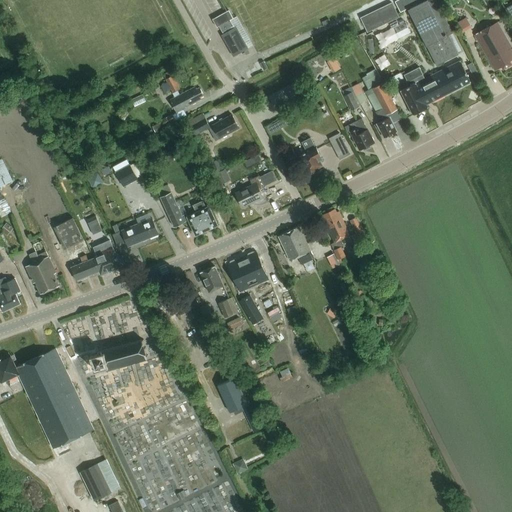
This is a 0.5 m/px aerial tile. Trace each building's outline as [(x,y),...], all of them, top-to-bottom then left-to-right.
[(397,0),(395,1),(400,12),(423,0),(397,0)] [(436,66),(458,55),(448,35),(453,33),(436,0),(433,0),(428,2),(427,0),(408,10),(436,66)] [(361,18),(368,32),(399,17),(392,3),(361,18)] [(234,28),(230,20),(233,18),(229,10),(212,19),(217,27),(219,26),(223,34),(221,35),(233,57),(248,48),(236,27),(234,28)] [(387,31),(382,34),(387,45),(393,42),(411,33),(405,22),(399,25),(392,29),(387,31)] [(510,61),(511,60),(511,48),(497,22),(474,35),(495,71),(502,67),(503,69),(511,65),(510,61)] [(471,82),(460,61),(425,79),(423,74),(419,67),(405,74),(409,82),(411,85),(401,90),(413,115),(428,108),(426,104),(471,82)] [(167,72),(170,77),(178,73),(175,69),(167,72)] [(367,73),(365,74),(366,76),(373,88),(383,83),(376,69),(367,73)] [(173,93),(180,89),(173,76),(166,79),(173,93)] [(373,88),(372,88),(377,96),(383,108),(387,114),(388,114),(396,109),(397,109),(383,83),(373,88)] [(201,96),(204,95),(200,87),(197,88),(196,86),(170,99),(176,112),(202,99),(201,96)] [(350,86),(342,90),(351,109),(359,105),(350,86)] [(368,90),(365,92),(369,99),(375,110),(376,112),(383,108),(377,96),(372,88),(368,90)] [(143,95),(131,100),(135,107),(146,102),(143,95)] [(383,108),(376,112),(381,121),(376,124),(380,130),(381,131),(385,137),(396,132),(392,124),(392,123),(393,122),(391,119),(390,116),(388,117),(387,114),(383,108)] [(388,114),(387,114),(388,117),(390,116),(391,119),(400,114),(397,109),(396,109),(388,114)] [(176,120),(172,114),(162,119),(165,126),(176,120)] [(213,124),(220,138),(239,128),(232,114),(213,124)] [(310,120),(314,131),(326,127),(322,116),(310,120)] [(196,135),(210,128),(210,126),(206,118),(191,126),(196,135)] [(360,150),(374,143),(362,118),(355,121),(358,127),(350,131),(360,150)] [(274,123),(266,128),(270,135),(278,131),(274,123)] [(315,148),(310,138),(302,142),(307,152),(299,156),(308,173),(310,172),(311,174),(315,172),(315,169),(323,165),(320,160),(322,158),(325,156),(322,152),(320,154),(317,147),(315,148)] [(253,165),(266,157),(263,153),(250,161),(253,165)] [(0,186),(13,181),(2,158),(0,159),(0,186)] [(189,163),(186,164),(191,174),(204,168),(200,158),(189,163)] [(218,160),(211,162),(215,171),(222,168),(218,160)] [(135,163),(131,165),(138,178),(142,175),(135,163)] [(130,164),(116,172),(124,187),(138,179),(138,178),(131,165),(130,164)] [(226,169),(215,174),(220,184),(230,180),(226,169)] [(272,171),(260,177),(265,187),(277,181),(272,171)] [(252,185),(236,193),(243,207),(263,197),(259,189),(265,187),(260,177),(259,175),(250,180),(252,185)] [(168,187),(158,192),(161,198),(171,193),(168,187)] [(218,225),(209,206),(206,208),(203,201),(194,206),(197,212),(188,217),(187,214),(183,216),(171,193),(161,198),(160,199),(175,228),(186,222),(185,222),(189,220),(196,235),(218,225)] [(325,222),(335,243),(331,244),(338,259),(345,256),(341,247),(343,246),(340,239),(350,234),(339,211),(337,212),(335,209),(324,214),(327,221),(325,222)] [(96,215),(87,219),(90,226),(99,222),(96,215)] [(64,249),(83,240),(73,218),(53,227),(64,249)] [(128,246),(159,234),(153,219),(122,231),(128,246)] [(13,228),(7,223),(1,229),(8,235),(13,228)] [(301,263),(313,257),(303,234),(300,235),(297,227),(281,235),(284,243),(282,244),(289,260),(297,256),(301,263)] [(357,233),(352,235),(357,245),(367,239),(363,230),(357,233)] [(110,240),(93,247),(96,252),(112,246),(110,240)] [(85,241),(74,246),(79,257),(90,252),(85,241)] [(101,275),(121,266),(112,246),(96,252),(98,257),(94,258),(99,271),(101,275)] [(230,264),(229,265),(233,275),(235,274),(237,279),(235,279),(241,292),(268,279),(263,267),(261,267),(259,263),(260,262),(256,252),(254,253),(252,252),(249,253),(248,256),(237,261),(234,260),(231,261),(230,264)] [(99,271),(94,258),(88,261),(86,255),(80,257),(83,263),(71,268),(76,280),(99,271)] [(33,263),(26,266),(33,283),(36,282),(41,294),(59,286),(54,274),(56,273),(49,256),(33,263)] [(209,291),(223,285),(215,265),(201,271),(209,291)] [(4,291),(0,293),(0,305),(2,311),(20,303),(15,293),(20,291),(14,278),(8,281),(1,284),(4,291)] [(144,297),(152,293),(149,287),(141,290),(144,297)] [(225,318),(239,312),(232,297),(219,303),(225,318)] [(253,324),(264,318),(253,299),(252,297),(246,300),(241,303),(253,324)] [(275,319),(283,317),(281,308),(273,310),(275,319)] [(231,330),(243,325),(239,317),(228,322),(231,330)] [(99,350),(99,352),(100,356),(94,358),(97,366),(103,364),(104,370),(148,358),(143,337),(99,350)] [(0,380),(1,381),(18,373),(53,447),(66,441),(93,429),(55,347),(15,366),(9,355),(1,359),(1,358),(0,358),(0,380)] [(281,382),(293,377),(289,369),(278,374),(281,382)] [(236,376),(218,384),(223,397),(230,412),(233,410),(242,406),(248,403),(236,376)] [(242,406),(233,410),(235,415),(244,411),(242,406)] [(260,429),(253,415),(248,417),(255,431),(260,429)] [(237,462),(242,472),(253,467),(248,457),(237,462)] [(94,499),(111,491),(97,462),(80,470),(94,499)] [(109,505),(112,511),(123,511),(118,501),(109,505)]
